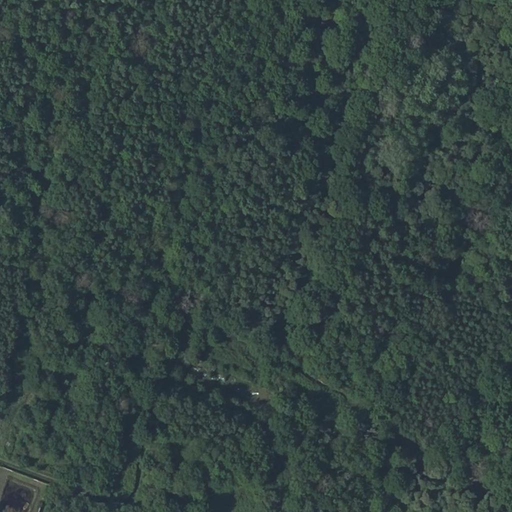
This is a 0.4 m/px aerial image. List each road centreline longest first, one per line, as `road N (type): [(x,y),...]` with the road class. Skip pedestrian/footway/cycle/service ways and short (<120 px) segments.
road 1 (track): [(511,189),(458,265),(439,324),(383,411),(481,470),(511,501)]
road 2 (track): [(0,461),(134,511)]
